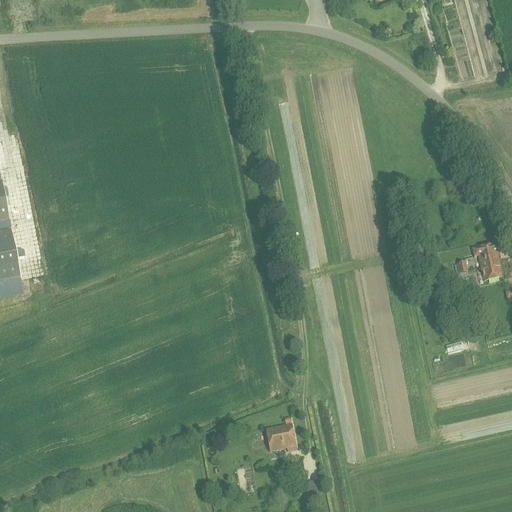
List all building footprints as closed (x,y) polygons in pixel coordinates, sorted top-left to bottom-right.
[(449,171),(449,172),(449,173),(449,174),(450,175),(451,176),(452,176),(453,177),(454,177),(455,177),(456,177),(457,176),(458,176),(458,175),(459,175),(459,174),(460,173),(460,172),(460,170),(460,169),(459,169),(459,168),(458,167),(457,166),(456,166),(455,166),(454,166),(453,166),(452,166),(451,167),(450,167),(450,168),(449,169),(449,170),(449,171)] [(0,221),(9,220),(0,175),(0,221)] [(0,283),(20,279),(11,229),(0,231),(0,283)] [(497,254),(502,253),(500,244),(472,250),(474,259),(479,258),(484,282),(503,278),(497,254)] [(457,264),(459,275),(468,273),(466,262),(457,264)] [(287,450),(287,454),(297,452),(292,426),(266,431),(270,453),(287,450)] [(303,497),(321,494),(319,482),(301,485),(303,497)]
